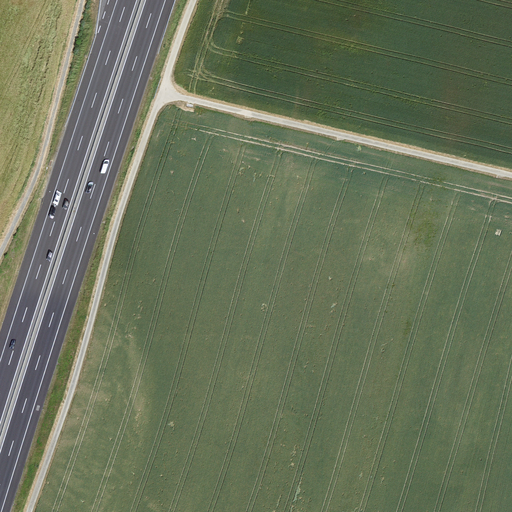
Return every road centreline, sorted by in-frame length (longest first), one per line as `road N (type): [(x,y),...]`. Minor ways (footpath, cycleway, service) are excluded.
road 1 (track): [(29,511),(160,92),(511,175)]
road 2 (motorway): [(0,484),(155,0)]
road 3 (motorway): [(127,0),(0,393)]
road 4 (track): [(0,254),(36,176),(82,0)]
